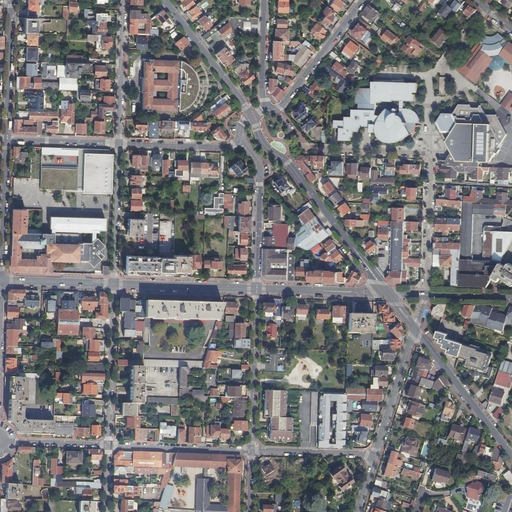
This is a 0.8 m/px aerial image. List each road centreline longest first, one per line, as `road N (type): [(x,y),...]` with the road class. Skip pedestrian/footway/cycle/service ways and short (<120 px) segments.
road 1 (residential): [(426,294),(427,154),(302,149),(275,108)]
road 2 (tertiary): [(386,292),(287,162),(267,148),(251,115)]
road 3 (residential): [(251,450),(256,288)]
road 4 (residential): [(108,445),(113,284)]
road 5 (tertiary): [(511,456),(415,327)]
road 6 (residential): [(256,288),(259,167),(238,137)]
road 7 (tertiary): [(251,115),(164,0)]
road 8 (residential): [(118,143),(124,0)]
road 9 (residential): [(108,445),(251,450)]
road 10 (secondary): [(256,288),(113,284)]
road 11 (residential): [(113,284),(118,143)]
road 12 (tertiary): [(11,0),(6,140)]
road 13 (tertiary): [(6,140),(1,280)]
road 14 (residential): [(275,108),(363,0)]
road 15 (residential): [(374,454),(415,327)]
road 16 (secondary): [(386,292),(256,288)]
road 17 (residential): [(118,143),(223,147),(238,137)]
road 18 (residential): [(251,450),(374,454)]
